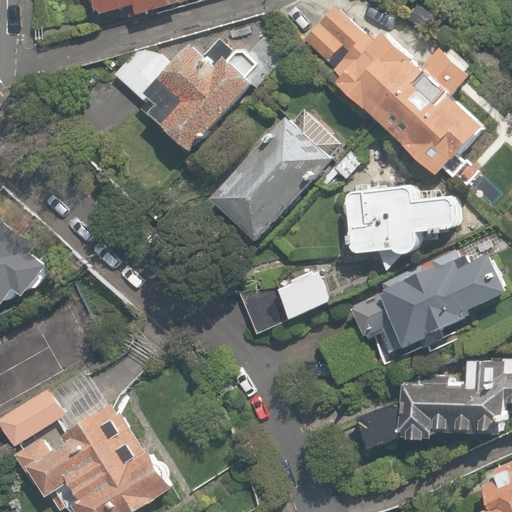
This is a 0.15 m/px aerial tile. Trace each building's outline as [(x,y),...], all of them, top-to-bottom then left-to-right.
[(97,0),(102,18),(140,9),(142,19),(187,9),(185,0),(97,0)] [(437,0),(468,9),(471,0),(437,0)] [(483,83),(444,48),(427,67),(379,24),(371,32),(341,5),(323,25),(352,50),(325,79),(441,184),(492,126),(466,102),(483,83)] [(118,75),(147,105),(159,94),(145,80),(159,67),(143,51),(118,75)] [(217,75),(194,53),(162,87),(184,108),(165,127),(195,157),(259,92),(229,63),(217,75)] [(215,206),(264,249),(338,165),(289,121),(215,206)] [(420,189),(352,195),(358,264),(421,258),(420,238),(467,234),(463,191),(421,195),(420,189)] [(0,307),(12,315),(23,300),(34,308),(63,268),(0,223),(0,307)] [(385,345),(395,366),(469,331),(465,323),(511,300),(511,285),(493,245),(354,311),(373,351),(385,345)] [(323,272),(278,289),(292,326),(337,309),(323,272)] [(511,358),(472,359),(471,378),(409,382),(405,406),(361,419),(373,457),(409,447),(443,450),(443,440),(511,441),(511,358)] [(50,395),(0,428),(0,431),(50,504),(76,487),(87,502),(72,511),(158,511),(180,497),(120,410),(79,437),(50,395)] [(511,511),(511,463),(496,470),(499,477),(485,484),(498,511),(511,511)]
